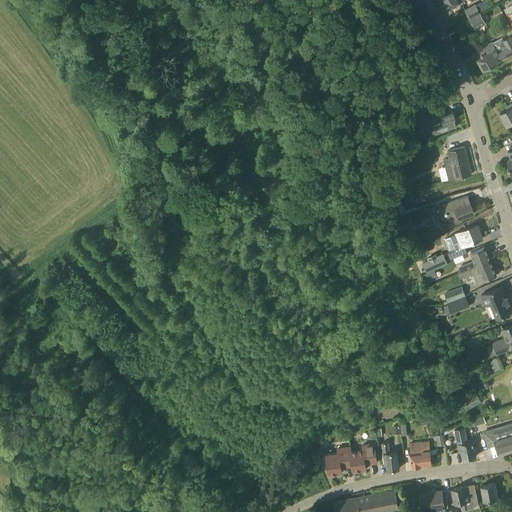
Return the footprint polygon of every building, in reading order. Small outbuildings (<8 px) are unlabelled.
[(448,9),(456,4),(463,0),(442,0),(443,1),(443,2),(448,9)] [(469,18),(480,12),(490,7),(486,0),(485,0),(476,5),(476,4),(465,10),(469,18)] [(474,27),(485,22),(480,12),(469,18),(474,27)] [(478,59),(484,70),(511,53),(511,39),(511,37),(504,40),(502,37),(493,43),(479,50),(483,57),(478,59)] [(500,113),(507,125),(511,122),(511,103),(506,107),(507,109),(500,113)] [(446,125),(448,130),(456,126),(454,120),(456,119),(452,111),(435,118),(433,112),(425,115),(428,121),(426,121),(429,129),(431,129),(434,135),(443,132),(441,127),(446,125)] [(450,158),(444,159),(449,179),(455,178),(471,174),(464,146),(449,150),(450,158)] [(461,218),(465,217),(474,213),(470,202),(469,203),(466,196),(457,200),(457,199),(442,205),(448,219),(449,218),(451,225),(462,221),(461,218)] [(391,200),(394,214),(404,211),(400,197),(391,200)] [(464,246),(473,242),(483,238),(480,231),(481,231),(479,226),(478,226),(477,224),(455,233),(455,234),(450,236),(450,237),(444,239),(449,251),(448,252),(450,259),(466,252),(464,246)] [(476,265),(490,259),(485,248),(485,247),(471,252),(475,260),(459,267),(461,272),(471,268),(476,266),(476,265)] [(419,252),(412,254),(414,260),(421,257),(419,252)] [(496,274),(490,260),(490,259),(476,265),(476,266),(482,281),(497,275),(496,274)] [(433,261),(421,267),(424,273),(436,268),(433,261)] [(473,273),(471,268),(461,272),(463,277),(473,273)] [(434,270),(425,274),(429,283),(437,279),(434,270)] [(481,294),(486,306),(491,303),(497,317),(503,315),(505,314),(504,314),(511,311),(508,303),(510,302),(507,296),(506,297),(501,286),(494,289),(492,290),(493,290),(481,294)] [(462,287),(445,293),(448,302),(465,295),(462,287)] [(458,308),(469,304),(465,295),(447,302),(451,313),(459,310),(458,308)] [(510,348),(511,347),(511,324),(502,328),(505,336),(492,342),(493,344),(487,346),(489,351),(495,348),(497,353),(510,348)] [(492,359),(496,370),(501,368),(497,357),(492,359)] [(475,380),(484,376),(479,366),(471,369),(475,380)] [(481,403),(474,390),(460,398),(467,410),(481,403)] [(511,448),(511,424),(484,432),(488,446),(495,444),(498,452),(511,448)] [(477,456),(475,446),(474,440),(467,441),(467,438),(470,437),(469,435),(470,435),(470,431),(466,432),(465,428),(455,429),(457,438),(459,437),(460,443),(458,443),(459,452),(461,451),(463,459),(477,456)] [(442,431),(433,433),(434,440),(437,440),(438,445),(444,444),(442,431)] [(388,470),(389,470),(399,468),(397,451),(389,452),(388,442),(382,443),(385,464),(387,464),(388,470)] [(432,464),(431,454),(430,449),(429,449),(428,442),(410,444),(411,452),(410,452),(412,467),(421,466),(421,465),(432,464)] [(350,452),(352,465),(353,471),(354,471),(354,472),(362,471),(362,469),(366,469),(365,464),(377,462),(374,443),(362,445),(362,451),(351,452),(350,452)] [(341,467),(352,465),(350,452),(351,452),(350,446),(337,448),(337,454),(326,455),(329,474),(330,474),(330,476),(338,475),(338,473),(342,472),(341,467)] [(484,501),(488,500),(498,498),(495,483),(481,485),(484,501)] [(479,503),(477,495),(470,496),(469,493),(467,494),(465,486),(452,489),(455,504),(461,502),(463,510),(474,508),(474,504),(479,503)] [(334,501),(335,511),(379,511),(399,508),(395,488),(394,488),(395,489),(334,501)] [(448,507),(448,506),(447,496),(443,496),(442,491),(420,494),(423,511),(448,507)]
